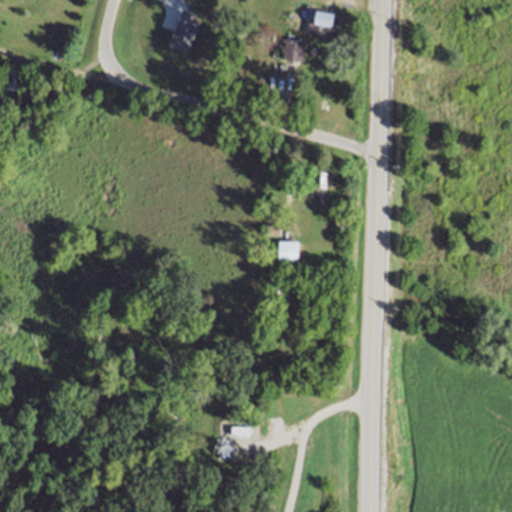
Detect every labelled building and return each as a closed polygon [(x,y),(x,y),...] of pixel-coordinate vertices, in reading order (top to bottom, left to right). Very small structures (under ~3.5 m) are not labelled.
[(182,8),(193,12),(190,19),(197,22),(187,51),(170,45),(182,8)] [(307,32),(309,20),(314,21),(316,8),(333,11),(332,19),(336,19),(335,26),(333,25),(331,36),(307,32)] [(305,40),(302,60),(283,57),(286,37),(305,40)] [(0,69),(2,63),(31,72),(24,94),(0,86),(0,69)] [(267,167),(277,168),(277,177),(266,176),(267,167)] [(306,170),(315,171),(315,170),(333,171),(332,182),(327,182),(327,189),(305,187),(306,170)] [(324,192),(324,201),(316,201),(316,192),(324,192)] [(277,239),(265,238),(267,223),(281,225),(280,234),(278,233),(277,239)] [(278,239),(300,239),(300,260),(277,260),(278,239)] [(230,424),(251,425),(250,434),(230,434),(230,424)]
